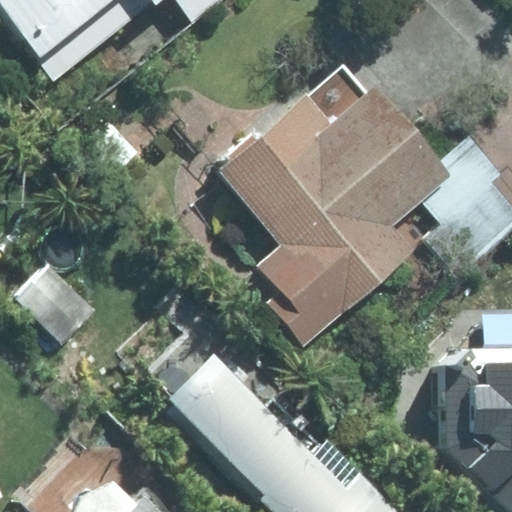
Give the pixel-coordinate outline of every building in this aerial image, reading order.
[(0,0),(0,33),(44,87),(149,0),(176,0),(191,18),(213,0),(0,0)] [(339,58),(213,167),(275,239),(240,270),(302,341),(412,246),(390,221),(442,176),(339,58)] [(135,154),(105,119),(73,146),(104,181),(135,154)] [(505,511),(511,511),(511,352),(507,358),(490,341),(481,351),(465,335),(424,376),(446,398),(430,413),(446,429),(434,441),(505,511)] [(380,511),(210,343),(160,393),(279,511),(380,511)] [(162,511),(142,491),(130,502),(101,473),(62,511),(162,511)]
